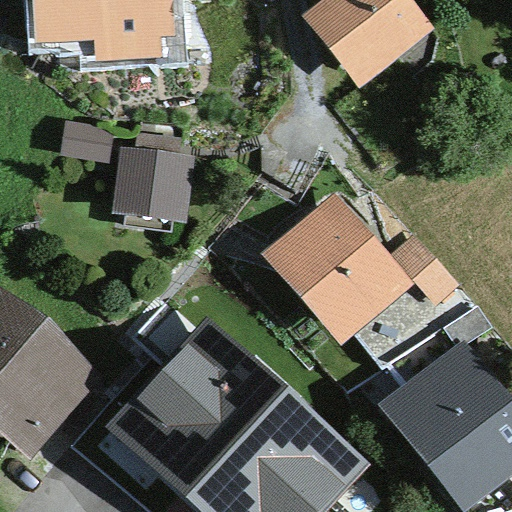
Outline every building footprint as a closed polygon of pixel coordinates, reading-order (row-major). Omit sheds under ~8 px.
[(53,0),(55,27),(103,24),(105,53),(153,50),(151,0),(53,0)] [(350,0),(326,19),(365,68),(410,32),(385,0),(350,0)] [(69,114),(64,140),(111,149),(116,124),(69,114)] [(131,160),(124,209),(174,216),(180,166),(175,166),(176,155),(137,150),(136,161),(131,160)] [(289,251),(325,291),(317,298),(343,329),(397,283),(333,211),(289,251)] [(451,284),(413,243),(397,257),(435,298),(451,284)] [(0,414),(27,437),(39,422),(39,409),(52,408),(78,377),(54,356),(58,352),(58,342),(46,332),(36,333),(32,338),(0,310),(0,414)] [(400,411),(468,497),(483,485),(503,511),(511,511),(511,387),(490,360),(473,374),(463,361),(400,411)] [(135,414),(224,511),(269,511),(315,470),(322,479),(343,460),(282,393),(233,438),(177,376),(135,414)]
